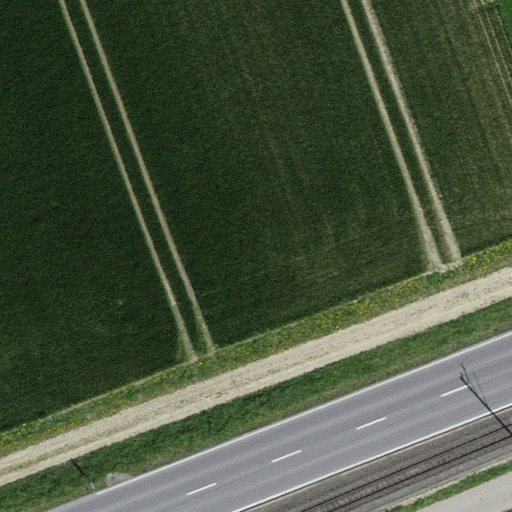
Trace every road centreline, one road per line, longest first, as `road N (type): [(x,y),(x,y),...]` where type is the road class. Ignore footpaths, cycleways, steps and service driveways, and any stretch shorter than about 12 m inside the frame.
road 1 (track): [(511,275),(0,470)]
road 2 (secondary): [(158,511),(511,372)]
